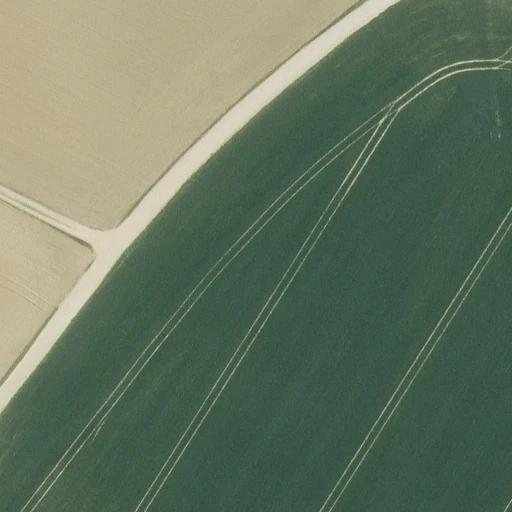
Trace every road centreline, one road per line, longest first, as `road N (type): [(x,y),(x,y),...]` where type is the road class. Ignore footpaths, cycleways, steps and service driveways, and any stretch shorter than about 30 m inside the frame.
road 1 (track): [(114,247),(215,139),(381,0)]
road 2 (track): [(0,398),(114,247)]
road 3 (track): [(0,191),(114,247)]
